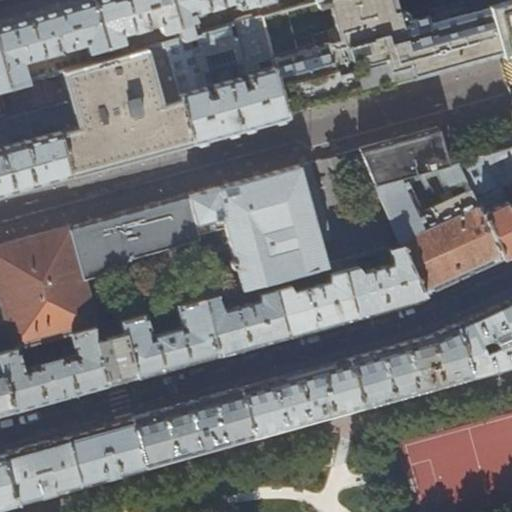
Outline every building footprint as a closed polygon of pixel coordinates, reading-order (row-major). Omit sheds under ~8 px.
[(0,22),(0,65),(6,86),(22,81),(24,81),(19,61),(38,56),(39,61),(49,58),(48,53),(83,43),(85,53),(94,50),(96,61),(106,58),(103,48),(91,0),(76,0),(36,12),(0,22)] [(91,0),(103,48),(122,43),(120,34),(130,31),(131,32),(145,28),(145,27),(157,24),(159,33),(170,30),(173,40),(179,38),(169,0),(91,0)] [(169,0),(179,38),(196,33),(191,13),(192,13),(200,18),(205,16),(203,10),(233,2),(235,9),(253,5),(251,0),(169,0)] [(482,59),(500,54),(483,0),(462,0),(427,10),(428,15),(399,22),(392,0),(315,0),(311,1),(305,3),(258,16),(284,111),(330,99),(395,82),(482,59)] [(511,0),(483,0),(500,54),(501,56),(511,52),(511,0)] [(225,25),(256,17),(253,8),(233,14),(235,18),(224,20),(225,25)] [(258,16),(256,17),(225,25),(196,33),(179,38),(173,40),(163,43),(191,142),(237,129),(286,116),(284,111),(258,16)] [(22,81),(30,107),(47,102),(69,96),(77,125),(57,131),(70,175),(106,165),(150,153),(191,142),(163,43),(106,58),(96,61),(24,81),(22,81)] [(0,115),(30,107),(22,81),(6,86),(0,87),(0,115)] [(403,177),(433,169),(445,166),(444,164),(435,128),(393,139),(358,148),(372,186),(392,180),(403,177)] [(11,143),(0,146),(0,193),(70,175),(57,131),(11,143)] [(502,258),(511,253),(511,147),(457,162),(502,258)] [(372,186),(393,233),(399,244),(423,295),(470,273),(502,258),(457,162),(445,166),(433,169),(447,201),(430,209),(434,218),(424,223),(403,177),(392,180),(372,186)] [(67,228),(0,245),(0,302),(8,333),(0,335),(0,352),(17,348),(44,341),(53,338),(66,334),(89,328),(92,327),(90,317),(80,277),(120,266),(126,256),(196,237),(194,232),(221,224),(238,288),(254,284),(270,279),(283,275),(323,265),(297,165),(173,199),(90,222),(67,228)] [(386,248),(399,244),(393,233),(334,249),(337,261),(339,260),(353,257),(386,248)] [(399,244),(386,248),(389,258),(388,264),(359,271),(355,266),(353,257),(339,260),(355,315),(390,306),(413,300),(423,295),(399,244)] [(339,260),(337,261),(324,264),(326,273),(326,280),(290,290),(286,284),(283,275),(270,279),(285,335),(322,325),(355,315),(339,260)] [(270,279),(254,284),(256,292),(255,300),(221,310),(218,305),(215,294),(200,298),(216,354),(253,343),(285,335),(270,279)] [(118,320),(142,314),(165,308),(168,307),(166,297),(90,317),(92,327),(118,320)] [(511,297),(481,312),(455,324),(470,377),(498,369),(511,365),(511,297)] [(200,298),(191,301),(175,305),(181,327),(175,329),(174,323),(170,324),(171,330),(148,337),(142,314),(118,320),(134,376),(170,366),(216,354),(200,298)] [(118,320),(92,327),(89,328),(106,384),(109,383),(134,376),(118,320)] [(408,342),(348,358),(361,407),(411,393),(470,377),(455,324),(429,336),(408,342)] [(89,328),(66,334),(72,353),(22,367),(17,348),(0,352),(0,372),(11,410),(48,400),(106,384),(89,328)] [(53,338),(44,341),(45,346),(54,344),(53,338)] [(300,372),(239,389),(252,437),(301,423),(361,407),(348,358),(300,372)] [(0,372),(0,413),(11,410),(0,372)] [(191,402),(130,419),(144,467),(189,454),(252,437),(239,389),(191,402)] [(99,427),(65,437),(78,485),(112,475),(144,467),(130,419),(99,427)] [(480,447),(481,434),(462,431),(460,445),(480,447)] [(39,444),(0,455),(13,503),(50,493),(78,485),(65,437),(39,444)] [(0,506),(13,503),(0,455),(0,454),(0,506)]
